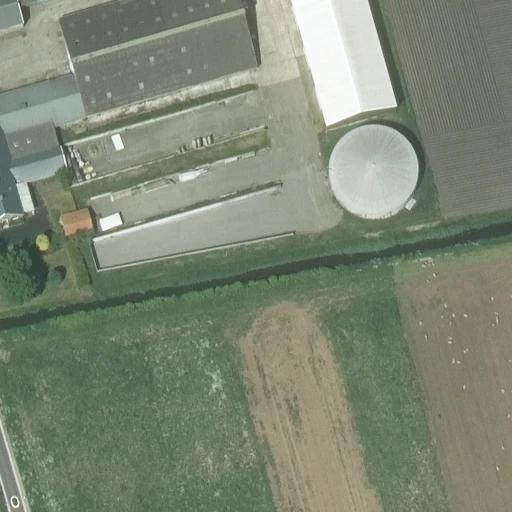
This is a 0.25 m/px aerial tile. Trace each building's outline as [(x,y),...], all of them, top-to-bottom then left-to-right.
[(0,100),(0,225),(22,220),(14,189),(66,174),(53,129),(257,71),(237,0),(134,0),(57,22),(74,80),(0,100)] [(16,7),(46,0),(0,0),(0,37),(21,32),(16,7)] [(363,0),(289,0),(327,134),(396,115),(363,0)] [(259,93),(234,95),(236,115),(261,113),(259,93)] [(370,136),(366,137),(358,139),(353,141),(345,146),(340,153),(335,161),(332,167),(330,176),(330,183),(331,189),(333,196),(336,203),(341,209),(347,216),(356,221),(363,224),(369,225),(376,225),(384,224),(390,222),(398,219),(405,213),(410,208),(413,203),(416,197),(418,191),(419,183),(419,175),(417,167),(415,162),(410,153),(407,149),(402,145),(394,140),(388,138),(382,136),(378,136),(370,136)] [(60,220),(65,239),(92,231),(86,212),(60,220)]
